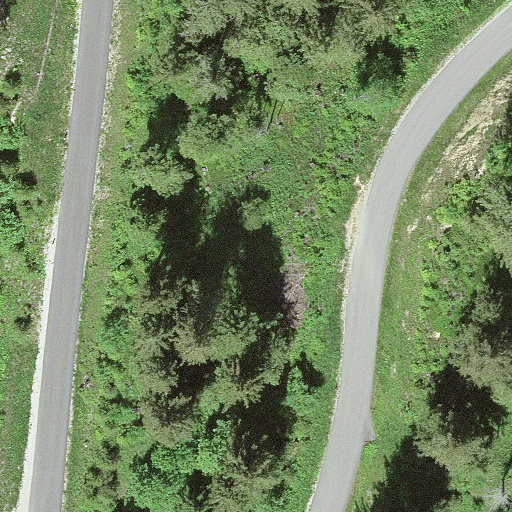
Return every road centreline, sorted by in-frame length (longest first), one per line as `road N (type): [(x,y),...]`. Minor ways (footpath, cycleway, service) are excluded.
road 1 (unclassified): [(325,511),(347,424),(373,243),(396,161),(435,101),(511,25)]
road 2 (unclassified): [(92,0),(42,511)]
